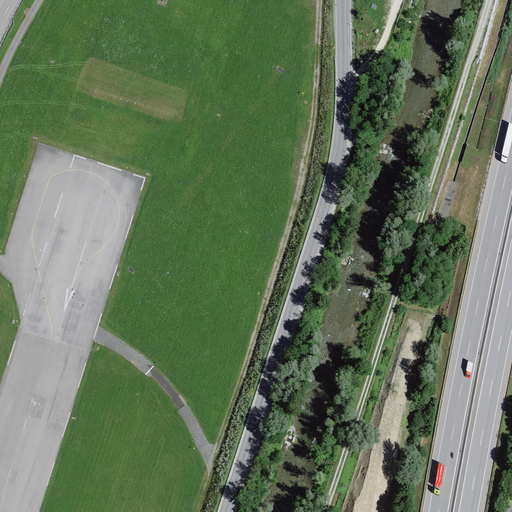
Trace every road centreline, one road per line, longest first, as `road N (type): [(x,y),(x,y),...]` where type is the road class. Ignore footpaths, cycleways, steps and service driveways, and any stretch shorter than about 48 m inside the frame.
road 1 (track): [(325,511),(487,0)]
road 2 (tertiary): [(225,511),(330,186),(341,129),(341,0)]
road 3 (track): [(197,511),(306,156),(319,0)]
road 4 (motorway): [(511,148),(438,511)]
road 5 (motorway): [(468,511),(511,280)]
